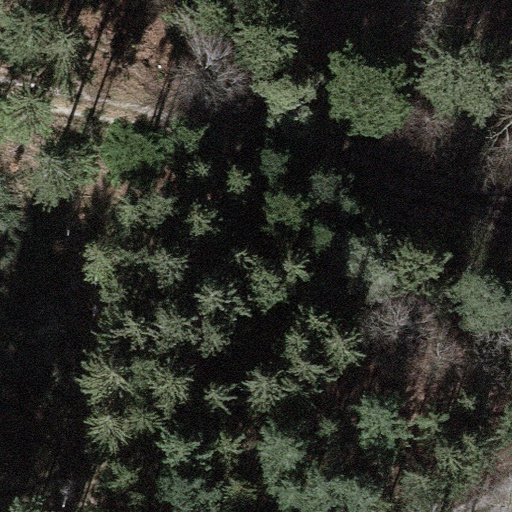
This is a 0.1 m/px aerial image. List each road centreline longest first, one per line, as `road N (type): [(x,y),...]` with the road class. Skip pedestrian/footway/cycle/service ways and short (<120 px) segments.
road 1 (track): [(511,200),(0,74)]
road 2 (track): [(72,511),(511,401)]
road 3 (track): [(0,23),(192,123)]
